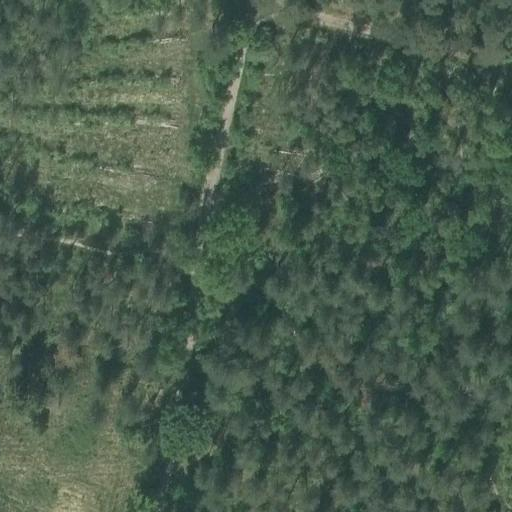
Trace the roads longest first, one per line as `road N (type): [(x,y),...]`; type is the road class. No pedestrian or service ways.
road 1 (track): [(248,20),(153,511)]
road 2 (track): [(511,62),(248,20)]
road 3 (track): [(0,227),(143,242),(198,257)]
